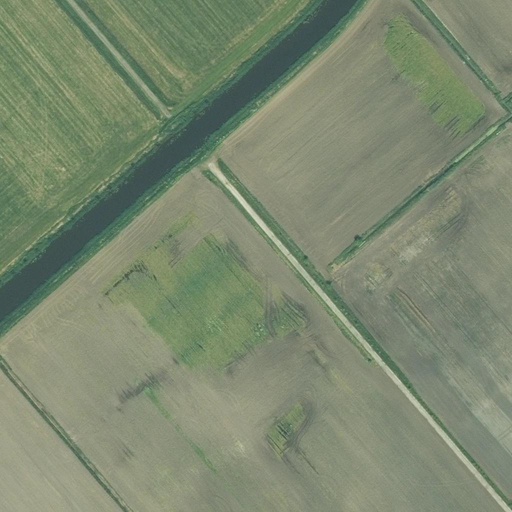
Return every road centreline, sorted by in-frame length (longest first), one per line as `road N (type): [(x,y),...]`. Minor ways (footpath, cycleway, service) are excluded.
road 1 (track): [(511,511),(210,165)]
road 2 (track): [(165,113),(68,0)]
